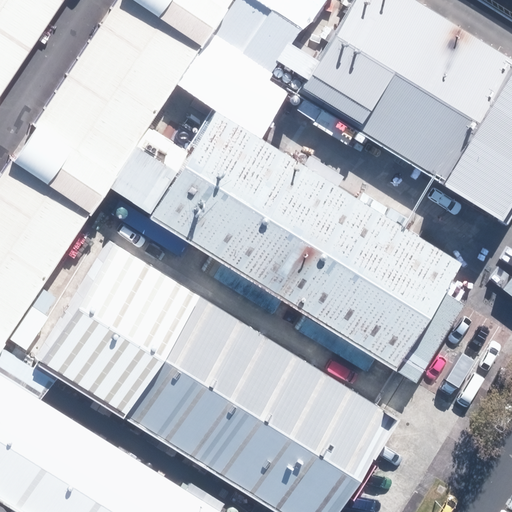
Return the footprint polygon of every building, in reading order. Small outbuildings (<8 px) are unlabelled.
[(0,0),(0,85),(54,0),(0,0)] [(0,348),(228,0),(117,0),(0,180),(0,348)] [(511,177),(511,70),(400,0),(345,0),(280,103),(478,230),(511,177)] [(511,0),(493,0),(511,12),(511,0)] [(460,264),(213,108),(186,150),(150,127),(111,188),(394,367),(460,264)] [(175,282),(111,242),(34,365),(270,511),(341,511),(384,443),(399,420),(175,282)] [(205,511),(0,381),(0,500),(18,511),(205,511)] [(18,511),(0,500),(0,511),(18,511)]
